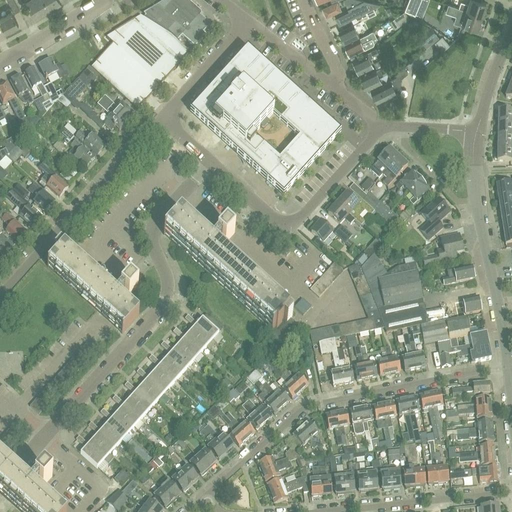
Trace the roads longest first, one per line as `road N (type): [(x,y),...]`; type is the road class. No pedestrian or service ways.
road 1 (residential): [(15,463),(163,305),(167,282),(153,232),(210,162)]
road 2 (residential): [(507,368),(307,406),(200,500)]
road 3 (residential): [(0,297),(161,116)]
road 4 (unclassified): [(210,162),(274,220),(290,224),(383,128)]
road 5 (residential): [(321,511),(511,491)]
road 6 (residential): [(507,368),(477,199)]
road 7 (unclassified): [(161,116),(247,20)]
road 8 (unclassified): [(0,64),(103,0)]
